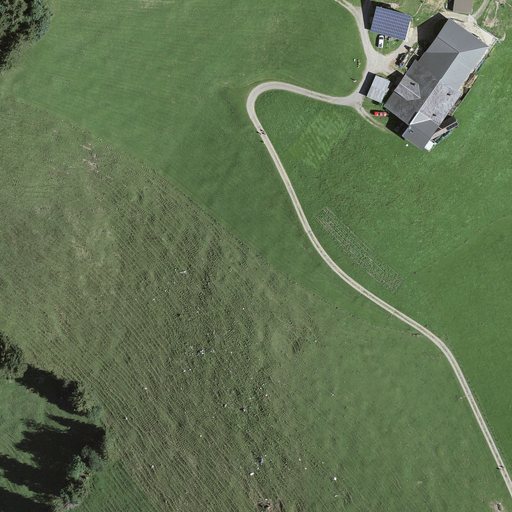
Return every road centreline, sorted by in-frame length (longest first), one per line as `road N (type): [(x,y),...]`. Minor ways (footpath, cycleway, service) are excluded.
road 1 (track): [(373,60),(354,101),(270,83),(251,98),(255,116),(332,260),(452,354),(511,490)]
road 2 (track): [(411,46),(440,7),(485,28),(490,0)]
